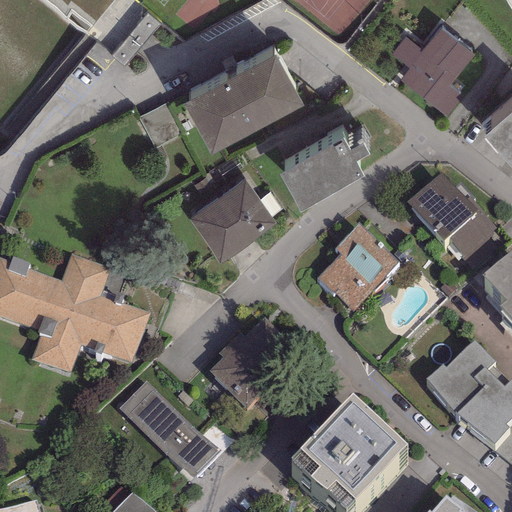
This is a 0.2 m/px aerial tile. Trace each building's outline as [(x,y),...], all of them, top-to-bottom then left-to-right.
[(159,28),(146,17),(110,59),(123,71),(142,48),(147,42),(159,28)] [(473,55),(440,29),(422,51),(405,38),(391,55),(409,69),(399,82),(445,118),(461,97),(448,87),(473,55)] [(275,55),(182,105),(210,156),(302,106),(275,55)] [(167,103),(138,117),(153,149),(182,135),(167,103)] [(511,111),(482,138),(511,172),(511,111)] [(342,138),(278,174),(300,212),(363,177),(355,162),(368,155),(361,143),(349,150),(342,138)] [(453,188),(439,173),(407,202),(443,241),(447,238),(463,256),(460,258),(463,261),(493,235),(491,232),(495,228),(471,201),(474,199),(459,183),(453,188)] [(276,224),(244,180),(187,220),(220,265),(276,224)] [(392,281),(353,242),(333,263),(339,269),(317,291),(350,324),(392,281)] [(511,248),(481,275),(504,302),(498,307),(511,322),(511,248)] [(109,269),(69,255),(60,281),(27,269),(29,264),(11,257),(10,262),(0,258),(0,316),(37,330),(37,332),(40,333),(31,360),(70,373),(79,345),(93,350),(92,353),(100,355),(100,354),(130,364),(148,314),(119,304),(122,295),(116,293),(115,296),(101,291),(109,269)] [(300,355),(263,318),(243,337),(239,333),(218,354),(222,358),(208,372),(246,409),(300,355)] [(494,361),(473,341),(445,368),(442,364),(424,378),(455,413),(492,444),(508,428),(504,425),(511,417),(511,378),(508,382),(491,365),(494,361)] [(218,452),(145,381),(118,409),(190,481),(218,452)] [(405,445),(351,394),(290,458),(345,509),(405,445)] [(511,426),(509,430),(510,434),(494,451),(511,466),(511,426)] [(153,511),(130,491),(111,511),(153,511)] [(444,495),(429,511),(428,510),(425,511),(474,511),(453,495),(449,499),(444,495)] [(38,511),(35,500),(0,509),(0,511),(38,511)]
